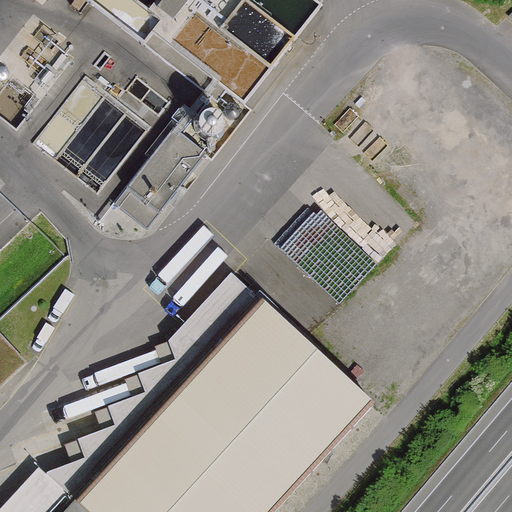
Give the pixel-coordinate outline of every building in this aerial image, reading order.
[(202,0),(164,0),(157,10),(165,16),(151,33),(153,35),(144,46),(217,103),(226,92),(167,45),(202,0)] [(295,40),(244,0),(220,31),(271,71),(295,40)] [(206,155),(174,130),(115,205),(147,230),(206,155)] [(276,511),(374,406),(231,275),(168,343),(175,362),(138,376),(145,394),(108,408),(115,427),(78,441),(85,460),(48,473),(46,475),(10,511),(276,511)] [(0,385),(23,364),(0,338),(0,385)]
